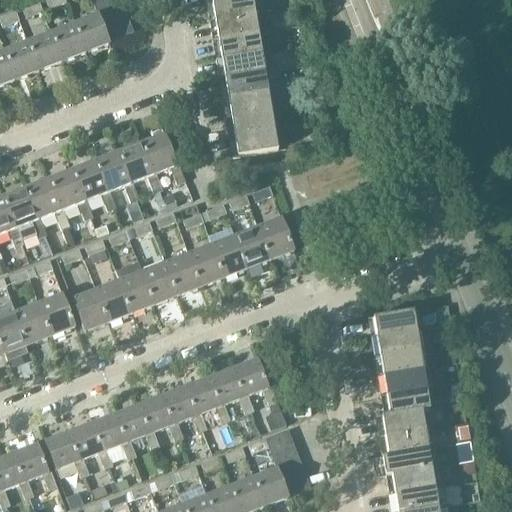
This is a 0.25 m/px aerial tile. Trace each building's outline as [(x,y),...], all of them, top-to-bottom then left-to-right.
[(54,0),(46,4),(49,12),(67,5),(64,0),(54,0)] [(120,1),(119,0),(90,0),(95,11),(120,1)] [(234,0),(206,5),(209,24),(255,17),(252,0),(234,0)] [(124,12),(120,1),(95,11),(97,17),(99,22),(124,12)] [(22,13),(25,21),(43,15),(39,6),(22,13)] [(128,23),(124,12),(99,22),(103,33),(128,23)] [(0,21),(0,25),(2,30),(19,24),(16,15),(0,21)] [(97,17),(73,27),(85,56),(109,47),(108,44),(103,33),(99,22),(97,17)] [(209,24),(212,43),(258,36),(255,17),(209,24)] [(133,35),(128,23),(103,33),(108,44),(133,35)] [(73,27),(50,36),(61,65),(85,56),(73,27)] [(50,36),(27,45),(38,74),(61,65),(50,36)] [(212,43),(215,63),(261,56),(258,36),(212,43)] [(27,45),(3,54),(14,83),(38,74),(27,45)] [(3,54),(0,55),(0,88),(14,83),(3,54)] [(215,63),(219,83),(265,76),(261,56),(215,63)] [(219,83),(222,103),(268,95),(265,76),(219,83)] [(222,103),(225,122),(271,114),(268,95),(222,103)] [(225,122),(228,141),(274,134),(271,114),(225,122)] [(274,134),(228,141),(232,161),(278,154),(274,134)] [(164,137),(140,146),(153,179),(156,178),(170,172),(176,189),(185,185),(179,169),(177,170),(164,137)] [(140,146),(117,155),(130,188),(132,187),(147,181),(153,198),(162,194),(156,178),(153,179),(140,146)] [(117,155),(94,164),(107,197),(109,196),(124,190),(130,206),(139,203),(132,187),(130,188),(117,155)] [(94,164),(71,173),(84,206),(86,205),(101,199),(107,215),(116,212),(109,196),(107,197),(94,164)] [(71,173),(48,182),(61,215),(63,214),(78,208),(84,224),(93,221),(86,205),(84,206),(71,173)] [(48,182),(25,191),(38,224),(40,223),(55,217),(61,233),(69,230),(63,214),(61,215),(48,182)] [(252,197),(255,206),(272,199),(269,190),(252,197)] [(25,191),(2,200),(14,233),(17,232),(31,226),(38,242),(46,239),(40,223),(38,224),(25,191)] [(228,206),(232,215),(249,208),(246,199),(228,206)] [(2,200),(0,200),(0,238),(8,235),(15,251),(23,248),(17,232),(14,233),(2,200)] [(206,215),(209,224),(226,217),(223,208),(206,215)] [(155,223),(158,232),(175,225),(172,216),(155,223)] [(182,224),(186,233),(203,226),(200,217),(182,224)] [(281,221),(257,231),(270,263),(293,254),(281,221)] [(132,232),(135,241),(152,234),(149,226),(132,232)] [(257,231),(234,240),(247,272),(270,263),(257,231)] [(108,241),(112,250),(129,243),(125,235),(108,241)] [(234,240),(211,248),(224,281),(247,272),(234,240)] [(85,250),(88,259),(105,252),(102,244),(85,250)] [(211,248),(188,257),(201,290),(224,281),(211,248)] [(60,260),(64,269),(82,261),(79,253),(60,260)] [(188,257),(165,266),(177,299),(201,290),(188,257)] [(53,273),(49,264),(32,271),(35,280),(53,273)] [(165,266),(142,275),(154,308),(177,299),(165,266)] [(9,280),(12,288),(30,282),(26,273),(9,280)] [(119,284),(131,317),(154,308),(142,275),(119,284)] [(119,284),(95,293),(108,326),(131,317),(119,284)] [(108,326),(95,293),(72,303),(85,335),(108,326)] [(38,307),(51,340),(74,330),(62,298),(38,307)] [(15,316),(28,349),(51,340),(38,307),(15,316)] [(413,314),(367,322),(370,341),(416,334),(413,314)] [(28,349),(15,316),(0,321),(0,345),(4,357),(28,349)] [(370,341),(374,361),(420,353),(416,334),(370,341)] [(374,361),(377,380),(423,372),(420,353),(374,361)] [(257,362),(233,372),(244,401),(247,399),(262,394),(268,409),(277,406),(270,389),(268,390),(257,362)] [(233,372),(210,381),(221,410),(224,409),(239,403),(244,418),(253,415),(247,399),(244,401),(233,372)] [(377,380),(380,399),(426,392),(423,372),(377,380)] [(186,390),(197,419),(200,418),(215,412),(221,427),(230,424),(224,409),(221,410),(210,381),(186,390)] [(186,390),(163,399),(174,428),(177,427),(191,421),(197,436),(206,433),(200,418),(197,419),(186,390)] [(380,399),(383,418),(383,419),(422,413),(430,412),(426,392),(380,399)] [(163,399),(139,408),(150,437),(153,436),(168,430),(174,445),(183,442),(177,427),(174,428),(163,399)] [(139,408),(115,417),(127,446),(130,445),(144,439),(150,454),(159,451),(153,436),(150,437),(139,408)] [(375,420),(379,440),(425,433),(422,413),(383,419),(383,418),(375,420)] [(286,429),(280,414),(264,421),(270,435),(286,429)] [(115,417),(92,426),(103,455),(106,454),(121,448),(127,464),(136,460),(130,445),(127,446),(115,417)] [(92,426),(68,435),(80,464),(83,463),(97,457),(103,473),(112,469),(106,454),(103,455),(92,426)] [(292,445),(288,433),(265,442),(268,451),(269,453),(292,445)] [(428,452),(425,433),(379,440),(382,460),(428,452)] [(80,464),(68,435),(44,445),(56,474),(74,467),(80,482),(89,478),(83,463),(80,464)] [(248,448),(251,457),(268,451),(265,442),(248,448)] [(297,456),(292,445),(269,453),(274,464),(297,456)] [(37,448),(13,457),(24,486),(27,485),(42,479),(48,494),(57,491),(51,475),(48,476),(37,448)] [(224,458),(228,466),(245,460),(242,451),(224,458)] [(431,471),(428,452),(382,460),(385,479),(431,471)] [(301,467),(297,456),(274,464),(277,471),(278,476),(301,467)] [(0,461),(0,493),(1,495),(3,494),(18,488),(24,503),(33,500),(27,485),(24,486),(13,457),(0,461)] [(201,467),(204,475),(221,469),(218,460),(201,467)] [(305,478),(301,467),(278,476),(283,487),(305,478)] [(177,476),(181,484),(198,478),(195,469),(177,476)] [(253,480),(264,510),(288,500),(287,498),(283,487),(278,476),(277,471),(253,480)] [(385,479),(389,498),(435,491),(431,471),(385,479)] [(154,485),(157,494),(174,487),(171,478),(154,485)] [(310,489),(305,478),(283,487),(287,498),(310,489)] [(229,489),(237,511),(258,511),(264,510),(253,480),(229,489)] [(130,494),(134,503),(151,496),(147,487),(130,494)] [(206,499),(210,511),(237,511),(229,489),(206,499)] [(389,498),(390,511),(427,511),(438,510),(435,491),(389,498)] [(0,493),(0,509),(1,511),(9,509),(3,494),(1,495),(0,493)] [(107,503),(110,511),(127,505),(124,496),(107,503)] [(182,508),(183,511),(210,511),(206,499),(182,508)]
